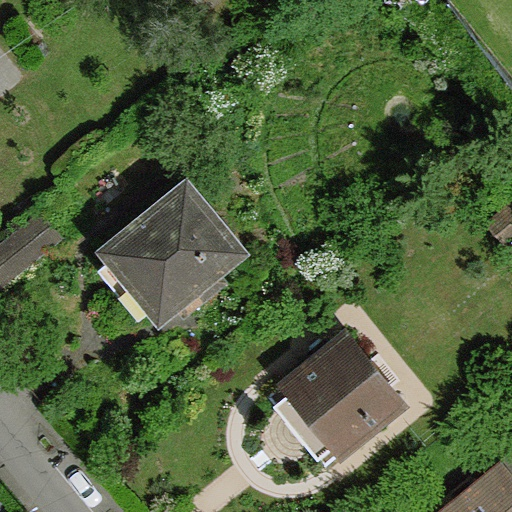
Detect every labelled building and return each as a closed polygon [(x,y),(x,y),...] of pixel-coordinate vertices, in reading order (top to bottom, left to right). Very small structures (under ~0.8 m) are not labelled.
[(241,250),(188,186),(108,250),(161,315),(241,250)] [(511,240),(511,207),(493,224),(509,243),(511,240)] [(0,287),(60,237),(42,215),(0,248),(0,287)] [(405,401),(348,333),(286,384),(342,453),(405,401)] [(511,511),(511,473),(505,464),(446,511),(511,511)]
